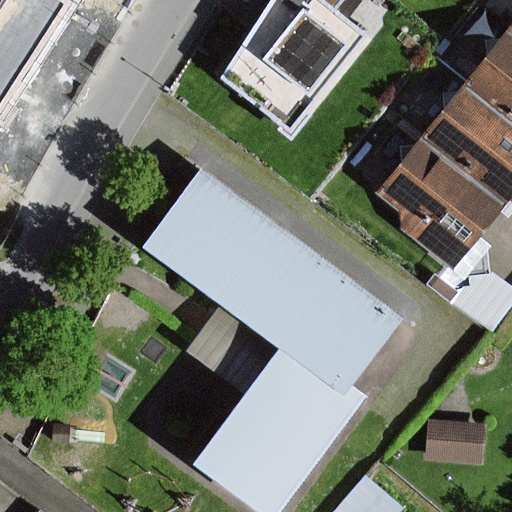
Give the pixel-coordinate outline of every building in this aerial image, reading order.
[(347,0),(272,0),(219,81),(292,138),(371,37),(338,12),(347,0)] [(511,23),(502,37),(511,44),(511,23)] [(511,44),(502,37),(462,88),(511,126),(511,44)] [(422,139),(507,206),(511,199),(511,126),(462,88),(422,139)] [(481,239),(507,206),(422,139),(378,194),(402,212),(402,231),(448,267),(440,277),(435,273),(426,284),(492,337),(511,311),(511,287),(490,271),(489,246),(481,239)] [(356,387),(405,320),(204,171),(145,249),(222,307),(188,353),(246,396),(193,467),(254,511),(285,511),(370,398),(356,387)] [(483,466),(486,426),(428,421),(425,461),(483,466)] [(402,511),(405,509),(365,476),(334,511),(402,511)]
